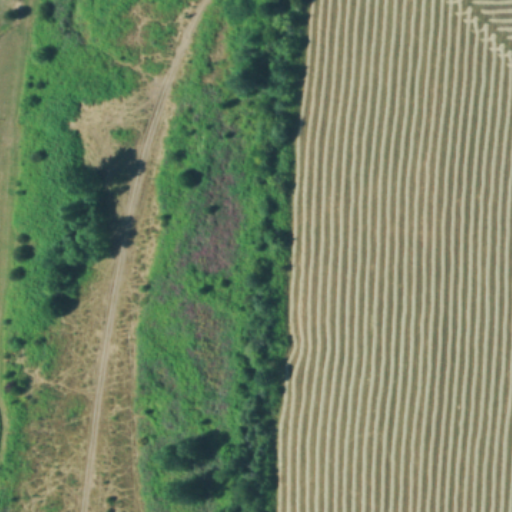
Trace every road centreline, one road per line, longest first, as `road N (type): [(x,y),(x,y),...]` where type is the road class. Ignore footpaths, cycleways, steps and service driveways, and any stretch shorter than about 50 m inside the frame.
road 1 (track): [(200,0),(139,148),(78,511)]
road 2 (track): [(24,0),(7,122),(13,142),(0,295)]
